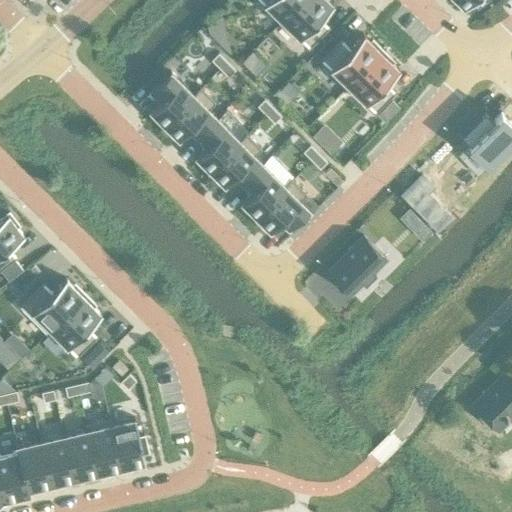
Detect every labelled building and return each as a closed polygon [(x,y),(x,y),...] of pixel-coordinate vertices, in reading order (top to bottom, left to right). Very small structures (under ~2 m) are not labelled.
[(261,0),(282,20),(301,0),(261,0)] [(309,47),(329,27),(319,18),(333,4),(328,0),(301,0),(282,20),(309,47)] [(348,85),(383,50),(372,40),(370,42),(363,34),(349,48),(340,39),(320,59),(348,85)] [(385,83),(399,70),(391,62),(393,61),(383,50),(348,85),(375,113),(395,93),(385,83)] [(251,51),(241,62),(255,75),(266,65),(251,51)] [(227,61),(218,52),(211,59),(220,68),(227,61)] [(235,70),(227,61),(220,68),(228,77),(235,70)] [(159,100),(149,109),(153,112),(151,114),(162,125),(194,93),(193,93),(170,70),(150,90),(159,100)] [(285,85),(276,94),(286,104),(295,95),(285,85)] [(194,93),(162,125),(173,136),(175,135),(178,138),(187,129),(196,137),(216,116),(208,108),(215,101),(200,86),(193,93),(194,93)] [(264,98),(257,105),(265,114),(272,107),(264,98)] [(392,100),(379,113),(386,120),(398,107),(392,100)] [(477,102),(454,127),(464,136),(462,138),(482,157),(485,154),(488,156),(499,145),(497,142),(511,126),(511,121),(494,105),(487,112),(477,102)] [(272,107),(265,114),(274,122),(281,115),(272,107)] [(204,145),(195,155),(198,158),(197,160),(208,171),(239,139),(216,116),(196,137),(204,145)] [(239,139),(208,171),(219,182),(220,180),(224,184),(233,174),(242,183),(262,162),(254,154),(261,147),(246,132),(239,139)] [(310,144),(303,151),(311,160),(318,152),(310,144)] [(318,152),(311,160),(319,168),(327,161),(318,152)] [(250,191),(241,201),(244,204),(242,206),(254,217),(285,185),(285,184),(262,162),(242,183),(250,191)] [(285,185),(254,217),(265,228),(266,226),(270,230),(279,220),(288,230),(309,209),(300,200),(306,193),(291,178),(285,184),(285,185)] [(0,269),(17,256),(16,255),(15,256),(8,246),(23,234),(23,233),(22,233),(17,226),(19,224),(9,212),(0,218),(0,269)] [(363,235),(328,270),(351,293),(363,281),(364,282),(375,271),(374,270),(386,258),(363,235)] [(43,281),(19,305),(20,306),(20,305),(46,332),(47,333),(50,329),(85,294),(74,283),(73,285),(66,278),(65,277),(52,291),(43,283),(43,282),(43,281)] [(85,294),(50,329),(76,355),(77,356),(97,336),(96,335),(87,327),(101,313),(100,312),(93,305),(95,304),(85,294)] [(499,428),(511,415),(511,369),(509,367),(474,402),(499,428)] [(122,379),(120,381),(127,388),(136,380),(129,373),(122,379)] [(88,381),(76,383),(78,393),(90,390),(88,381)] [(76,383),(64,386),(67,396),(78,393),(76,383)] [(53,389),(41,392),(43,401),(55,399),(53,389)] [(17,390),(5,393),(8,403),(19,400),(17,390)] [(133,417),(111,423),(121,466),(144,461),(144,462),(145,461),(143,452),(148,451),(144,434),(139,435),(135,417),(133,417)] [(110,418),(85,424),(86,429),(96,472),(121,466),(111,423),(110,418)] [(86,429),(63,434),(74,478),(96,472),(86,429)] [(63,434),(40,439),(51,483),(74,478),(63,434)] [(18,445),(16,445),(17,450),(19,449),(28,488),(51,483),(40,439),(18,445)] [(17,450),(0,453),(0,474),(6,498),(29,493),(28,488),(19,449),(17,450)]
